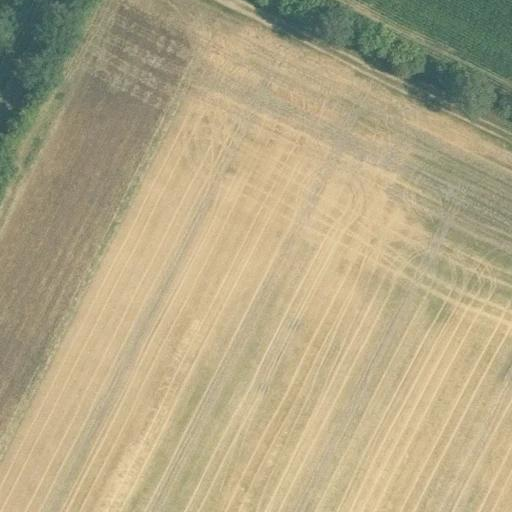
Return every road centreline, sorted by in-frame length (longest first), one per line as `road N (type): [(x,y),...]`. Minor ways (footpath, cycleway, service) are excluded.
road 1 (track): [(511,138),(229,0)]
road 2 (unclassified): [(61,0),(0,117)]
